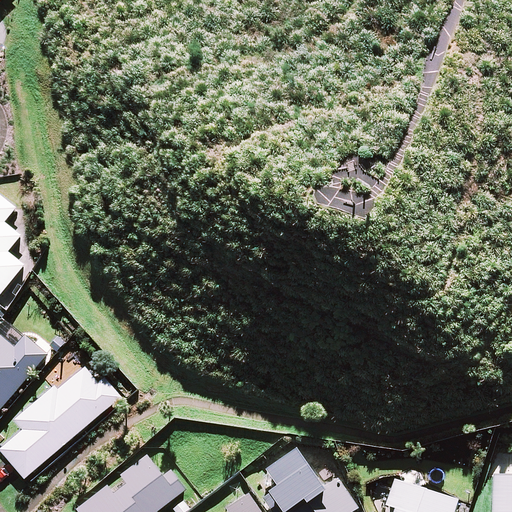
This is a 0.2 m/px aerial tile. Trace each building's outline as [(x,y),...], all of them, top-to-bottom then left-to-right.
[(18,209),(0,194),(0,291),(4,295),(26,266),(9,253),(22,237),(6,224),(18,209)] [(0,414),(50,355),(27,336),(17,348),(0,334),(0,333),(0,414)] [(123,399),(106,379),(102,383),(88,367),(58,392),(56,389),(18,421),(27,431),(3,451),(28,480),(123,399)] [(275,511),(355,511),(361,508),(339,477),(328,485),(303,450),(274,471),(285,487),(267,500),(275,511)] [(174,470),(166,477),(150,457),(126,476),(131,483),(117,495),(111,488),(82,511),(160,511),(181,496),(189,489),(174,470)] [(511,511),(511,474),(497,474),(494,511),(511,511)] [(395,492),(389,491),(385,504),(401,509),(399,511),(458,511),(462,501),(399,480),(395,492)] [(263,511),(251,495),(231,509),(232,511),(263,511)]
